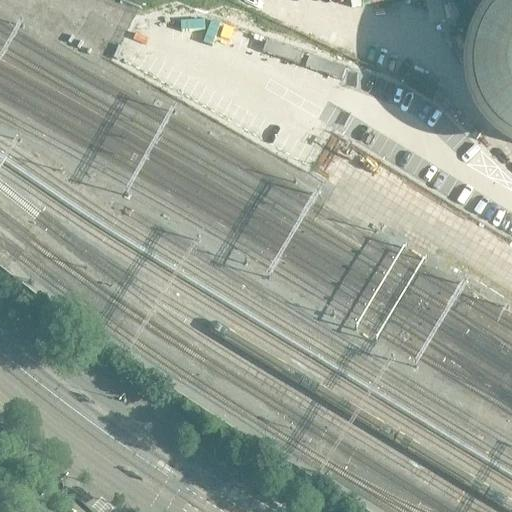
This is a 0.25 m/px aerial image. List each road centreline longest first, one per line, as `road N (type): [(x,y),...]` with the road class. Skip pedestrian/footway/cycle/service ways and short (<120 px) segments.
road 1 (tertiary): [(221,480),(0,321)]
road 2 (tertiary): [(0,385),(170,511)]
